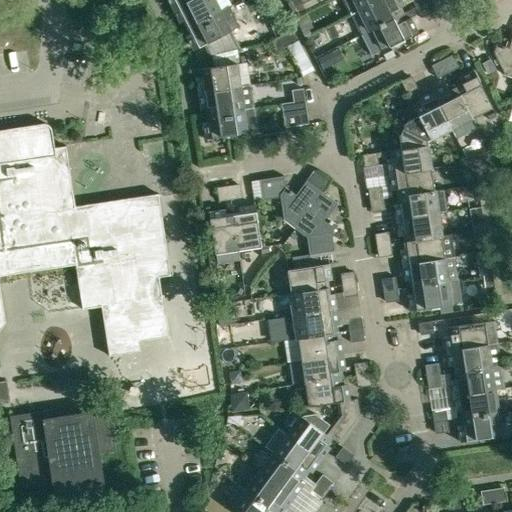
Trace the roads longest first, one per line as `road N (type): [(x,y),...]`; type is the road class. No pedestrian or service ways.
road 1 (residential): [(414,397),(377,350),(360,219),(349,177),(334,164)]
road 2 (residential): [(334,164),(336,98),(457,36)]
road 3 (residential): [(319,511),(362,458),(361,435),(414,397)]
road 4 (residential): [(200,176),(334,164)]
road 5 (residential): [(391,511),(419,485),(414,397)]
